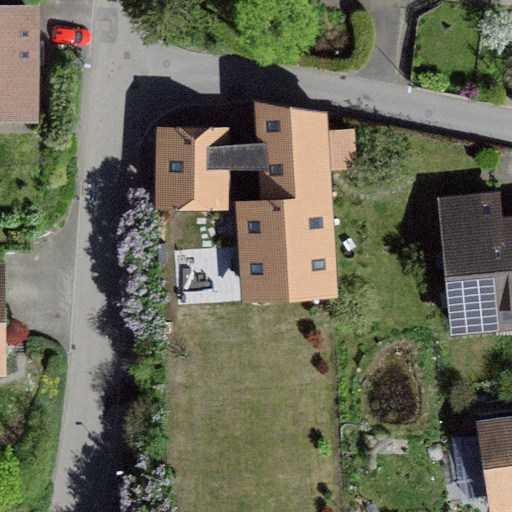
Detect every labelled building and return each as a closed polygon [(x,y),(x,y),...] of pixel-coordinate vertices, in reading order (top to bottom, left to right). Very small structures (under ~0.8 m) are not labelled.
[(0,113),(29,113),(31,11),(0,10),(0,113)] [(321,113),(259,102),(267,238),(246,240),(248,288),(326,283),(323,237),(329,237),(321,113)] [(162,197),(222,198),(222,135),(162,135),(162,197)] [(511,224),(499,226),(497,196),(442,201),(451,323),(511,317),(511,224)] [(157,276),(180,276),(181,213),(158,213),(157,276)] [(511,501),(511,421),(481,426),(492,504),(511,501)]
